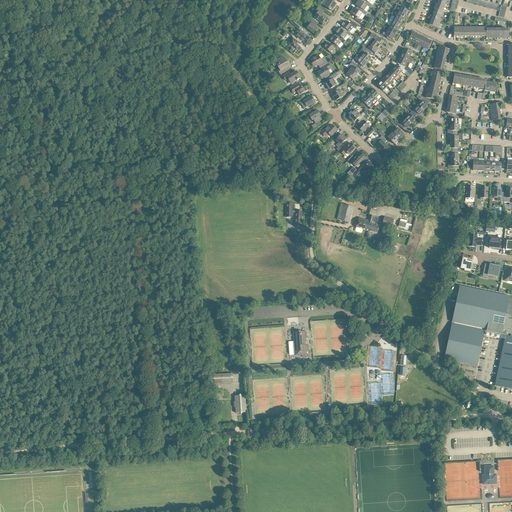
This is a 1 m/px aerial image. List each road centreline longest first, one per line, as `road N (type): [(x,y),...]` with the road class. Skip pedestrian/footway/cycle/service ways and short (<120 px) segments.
road 1 (track): [(362,302),(312,256),(310,176),(177,0)]
road 2 (track): [(229,433),(495,413)]
road 3 (track): [(0,454),(229,433)]
road 4 (unclassified): [(511,422),(362,302)]
road 5 (residential): [(333,116),(300,61),(348,0)]
road 6 (residential): [(333,116),(383,162),(438,115)]
road 7 (residential): [(333,116),(413,25)]
